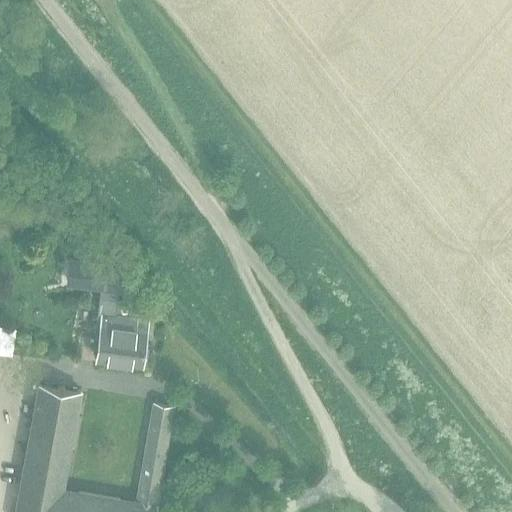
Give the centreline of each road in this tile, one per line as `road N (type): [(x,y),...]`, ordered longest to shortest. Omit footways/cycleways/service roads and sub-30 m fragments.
road 1 (unclassified): [(451,511),(230,233)]
road 2 (unclassified): [(230,233),(43,0)]
road 3 (unclassified): [(362,492),(343,476),(230,233)]
road 4 (track): [(214,212),(190,145),(104,0)]
